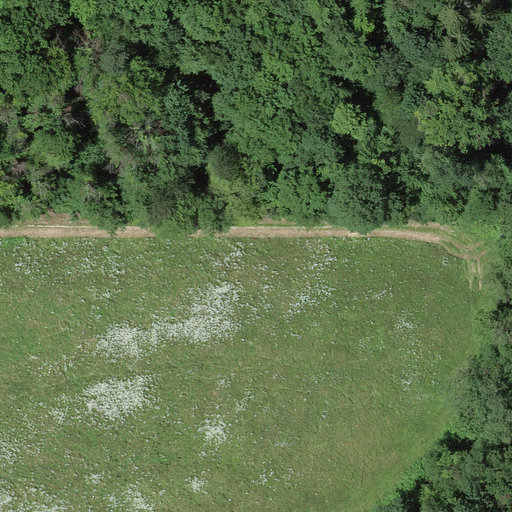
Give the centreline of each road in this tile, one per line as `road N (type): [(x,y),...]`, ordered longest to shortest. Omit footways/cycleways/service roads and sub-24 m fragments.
road 1 (track): [(0,227),(338,222),(423,226),(475,243),(455,391),(339,511)]
road 2 (trunk): [(148,0),(208,216),(260,511)]
